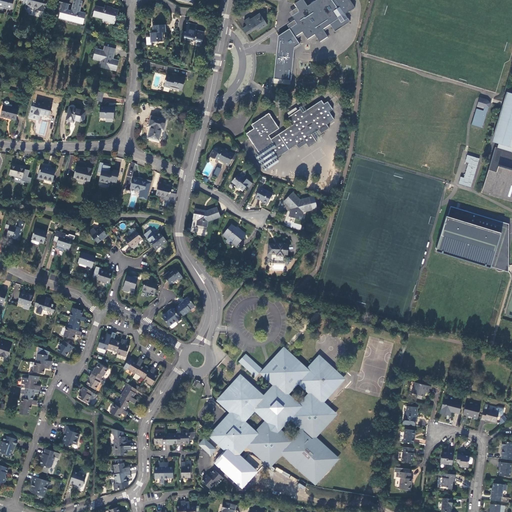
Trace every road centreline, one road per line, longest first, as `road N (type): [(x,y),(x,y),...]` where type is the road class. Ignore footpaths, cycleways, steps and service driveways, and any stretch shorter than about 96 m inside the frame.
road 1 (residential): [(228,0),(188,179)]
road 2 (residential): [(188,179),(180,243),(212,310),(199,348)]
road 3 (residential): [(474,511),(479,438),(441,432),(423,469)]
road 4 (residential): [(123,147),(133,88),(130,0)]
road 5 (residential): [(0,144),(123,147)]
